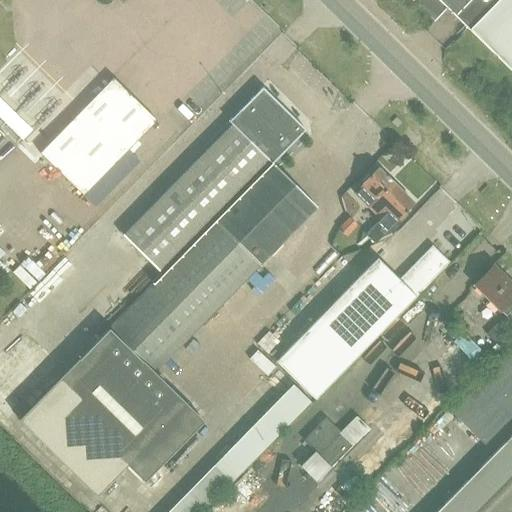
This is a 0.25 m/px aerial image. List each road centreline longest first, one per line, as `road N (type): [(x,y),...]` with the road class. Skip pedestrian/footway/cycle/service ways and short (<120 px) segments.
road 1 (unknown): [(377,39),(329,177),(316,246),(215,366)]
road 2 (residential): [(511,173),(336,0)]
